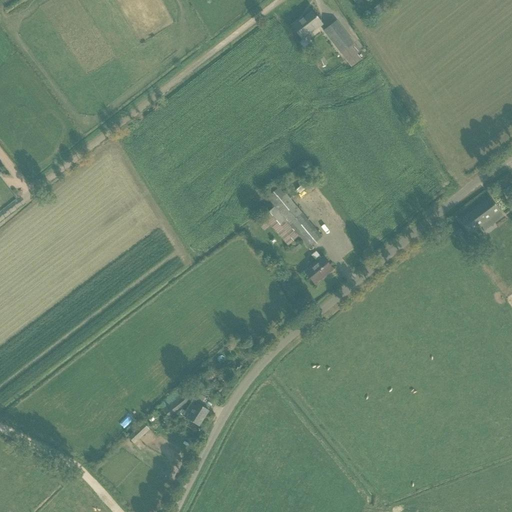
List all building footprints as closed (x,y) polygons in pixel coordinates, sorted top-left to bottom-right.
[(379,16),(389,8),(382,0),(373,8),(379,16)] [(321,24),(318,20),(316,18),(317,17),(316,16),(315,16),(312,12),(299,22),(297,20),(291,25),(302,39),(321,24)] [(323,31),(346,60),(350,67),(361,59),(356,53),(359,51),(336,21),(323,31)] [(506,197),(511,194),(508,187),(502,190),(506,197)] [(321,237),(314,229),(280,188),(267,198),(274,207),(256,222),(264,231),(270,226),(287,246),(299,237),(302,240),(308,247),(321,237)] [(459,221),(469,234),(479,226),(483,231),(503,215),(490,198),(459,221)] [(350,247),(354,253),(364,246),(360,240),(350,247)] [(316,262),(304,272),(315,284),(332,269),(322,257),(321,258),(315,251),(311,255),(316,262)] [(291,281),(294,273),(287,270),(284,278),(291,281)] [(176,390),(192,400),(185,411),(181,409),(177,413),(198,426),(208,410),(198,404),(203,396),(182,383),(176,390)] [(181,395),(162,409),(167,417),(168,416),(186,402),(181,395)] [(134,444),(148,431),(142,425),(128,438),(134,444)]
